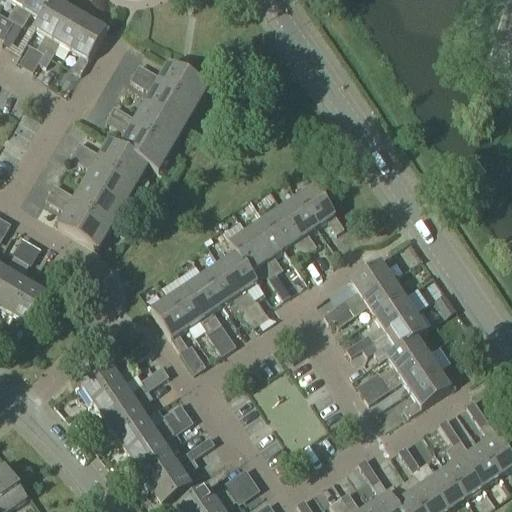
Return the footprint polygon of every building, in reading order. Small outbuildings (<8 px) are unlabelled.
[(13,29),(30,0),(6,0),(3,5),(14,12),(6,25),(13,29)] [(46,16),(52,6),(55,0),(30,0),(13,29),(21,33),(29,21),(38,26),(44,15),(46,16)] [(38,26),(32,37),(43,43),(35,56),(43,60),(69,16),(52,6),(46,16),(44,15),(38,26)] [(68,58),(87,26),(69,16),(43,60),(36,71),(44,76),(58,52),(68,58)] [(87,26),(68,58),(78,64),(70,77),(78,81),(86,68),(86,69),(105,37),(87,26)] [(134,79),(196,114),(207,95),(166,71),(159,84),(138,71),(134,79)] [(183,137),(196,114),(134,79),(129,87),(150,99),(142,112),(183,137)] [(170,157),(183,137),(142,112),(134,126),(114,113),(109,121),(170,157)] [(158,178),(170,157),(109,121),(105,128),(125,141),(117,153),(158,178)] [(0,140),(0,147),(15,155),(27,131),(9,122),(0,140)] [(158,178),(117,153),(106,147),(98,161),(78,149),(74,157),(134,193),(145,175),(156,181),(158,178)] [(122,214),(134,193),(74,157),(69,165),(89,176),(81,190),(122,214)] [(109,235),(122,214),(81,190),(73,203),(53,191),(49,199),(109,235)] [(296,204),(317,235),(327,229),(335,240),(332,242),(345,261),(355,253),(335,223),(335,224),(314,192),(296,204)] [(96,257),(109,235),(49,199),(44,206),(64,218),(55,233),(96,257)] [(307,242),(317,235),(296,204),(279,216),(308,259),(315,254),(307,242)] [(301,263),(308,259),(279,216),(262,227),(283,258),(293,251),(301,263)] [(273,265),(283,258),(262,227),(245,238),(274,282),(274,281),(281,277),(273,265)] [(239,229),(220,241),(233,261),(240,271),(242,270),(249,281),(259,274),(267,286),(274,282),(266,270),(245,238),(239,229)] [(256,291),(249,281),(242,270),(240,271),(233,261),(217,271),(246,314),(254,309),(246,297),(256,291)] [(0,300),(20,267),(13,263),(4,277),(0,274),(0,300)] [(27,271),(20,267),(0,300),(0,316),(11,323),(29,292),(19,286),(27,271)] [(355,300),(322,323),(327,329),(330,327),(360,306),(391,285),(380,268),(376,270),(348,289),(355,300)] [(240,318),(246,314),(217,271),(200,283),(221,314),(232,307),(240,318)] [(274,282),(267,286),(282,309),(290,304),(289,303),(274,281),(274,282)] [(29,292),(11,323),(29,333),(47,302),(47,303),(56,288),(47,283),(39,298),(29,292)] [(200,283),(183,294),(204,325),(213,337),(220,333),(212,320),(221,314),(200,283)] [(360,306),(330,327),(334,334),(365,314),(371,323),(403,302),(391,285),(360,306)] [(183,294),(166,305),(187,337),(198,330),(206,342),(213,337),(204,325),(183,294)] [(378,333),(343,356),(347,364),(414,319),(403,302),(371,323),(378,333)] [(179,343),(187,337),(166,305),(149,317),(170,348),(171,348),(179,360),(187,355),(179,343)] [(406,351),(416,344),(426,337),(414,319),(360,355),(365,363),(388,348),(393,357),(404,349),(406,351)] [(220,333),(213,337),(227,359),(234,355),(234,354),(220,333)] [(213,337),(206,342),(220,364),(227,359),(213,337)] [(383,389),(427,360),(416,344),(406,351),(404,349),(393,357),(384,363),(391,374),(379,383),(383,389)] [(109,373),(79,393),(91,410),(121,390),(115,381),(128,372),(129,373),(146,361),(151,358),(145,349),(145,348),(140,352),(109,373)] [(407,398),(438,377),(427,360),(383,389),(388,397),(401,388),(407,398)] [(291,380),(305,373),(299,363),(286,371),(291,380)] [(121,390),(91,410),(102,427),(146,397),(168,383),(161,374),(138,388),(141,392),(128,400),(121,390)] [(438,377),(407,398),(414,408),(402,416),(407,424),(419,416),(450,395),(438,377)] [(307,407),(323,401),(316,383),(300,390),(307,407)] [(114,444),(144,424),(137,414),(151,405),(146,397),(102,427),(114,444)] [(368,398),(360,404),(365,410),(373,405),(368,398)] [(487,428),(473,407),(465,413),(479,434),(487,428)] [(125,461),(186,420),(180,411),(162,423),(164,425),(151,434),(144,424),(114,444),(125,461)] [(137,478),(167,458),(160,448),(173,439),(175,441),(192,429),(186,420),(125,461),(137,478)] [(438,431),(443,439),(451,435),(445,426),(438,431)] [(478,454),(498,483),(511,473),(511,466),(487,428),(479,434),(488,447),(478,454)] [(311,441),(287,459),(301,477),(325,460),(311,441)] [(208,444),(199,450),(204,457),(212,451),(208,444)] [(498,483),(478,454),(468,460),(459,447),(452,451),(481,495),(498,483)] [(464,506),(481,495),(452,451),(445,456),(454,470),(444,476),(464,506)] [(404,454),(397,458),(402,467),(409,462),(404,454)] [(148,495),(192,465),(187,459),(174,468),(167,458),(137,478),(148,495)] [(192,465),(148,495),(159,511),(160,511),(190,492),(183,482),(197,473),(192,465)] [(364,465),(356,470),(362,479),(370,474),(364,465)] [(454,511),(464,506),(444,476),(434,483),(425,469),(418,474),(443,511),(454,511)] [(0,474),(0,506),(3,511),(14,511),(24,506),(2,473),(0,474)] [(418,511),(443,511),(418,474),(411,479),(420,493),(410,499),(418,511)] [(395,511),(385,496),(378,487),(370,492),(379,505),(369,511),(395,511)] [(418,511),(410,499),(400,506),(391,492),(385,496),(395,511),(418,511)] [(213,511),(230,501),(225,494),(211,504),(204,493),(176,511),(213,511)] [(369,511),(367,511),(355,511),(347,499),(339,504),(344,511),(369,511)] [(229,511),(235,508),(230,501),(213,511),(229,511)]
